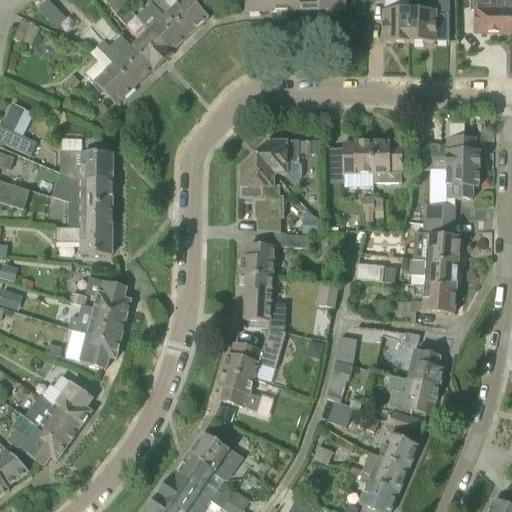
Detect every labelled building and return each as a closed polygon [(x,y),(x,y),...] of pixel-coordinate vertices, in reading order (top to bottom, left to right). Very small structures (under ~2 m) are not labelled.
[(163,3),(159,0),(146,0),(164,19),(151,32),(172,55),(173,54),(190,37),(168,13),(161,5),(163,3)] [(181,0),(168,13),(190,37),(209,20),(201,11),(208,4),(207,0),(181,0)] [(244,0),(245,14),(270,13),(269,0),(244,0)] [(295,12),(294,0),(269,0),(270,13),(295,12)] [(320,12),(319,0),(294,0),(295,12),(320,12)] [(345,11),(345,0),(319,0),(320,12),(345,11)] [(511,36),(510,0),(470,0),(471,13),(476,13),(476,36),(511,36)] [(66,20),(62,15),(47,1),(38,11),(57,30),(66,20)] [(432,12),(421,12),(409,12),(409,45),(435,46),(435,44),(449,45),(450,2),(432,2),(432,12)] [(409,12),(409,8),(409,3),(388,3),(388,13),(383,13),(383,45),(409,45),(409,12)] [(40,30),(21,22),(13,40),(31,49),(40,30)] [(174,55),(173,54),(172,55),(151,32),(133,48),(132,49),(153,72),(153,73),(154,74),(174,55)] [(132,49),(133,48),(122,36),(110,47),(104,41),(96,48),(135,89),(153,73),(153,72),(132,49)] [(116,107),(135,89),(96,48),(90,54),(99,64),(87,75),(94,83),(106,95),(116,107)] [(72,76),(64,83),(71,90),(79,83),(72,76)] [(13,106),(1,129),(0,128),(0,143),(32,158),(38,145),(13,134),(25,111),(13,106)] [(448,171),(479,172),(479,154),(473,154),(473,142),(447,142),(447,147),(417,147),(417,171),(430,171),(448,171)] [(299,166),(299,164),(299,144),(270,143),(255,158),(276,179),(278,177),(286,177),(286,180),(289,183),(298,183),(301,180),(301,168),(299,166)] [(321,144),(303,144),(303,157),(321,156),(321,144)] [(372,177),(372,144),(355,144),(355,150),(343,150),(343,156),(328,156),(328,184),(344,184),(344,176),(372,177)] [(372,144),(372,177),(374,177),(374,185),(402,185),(402,150),(390,150),(390,144),(372,144)] [(15,161),(0,156),(0,169),(11,173),(15,161)] [(59,181),(113,181),(113,156),(61,156),(61,175),(59,181)] [(273,181),(276,179),(255,158),(241,172),(241,201),(253,201),(253,221),(257,221),(281,221),(283,221),(283,200),(277,200),(277,189),(273,189),(273,181)] [(479,172),(448,171),(447,202),(473,202),(473,189),(479,190),(479,172)] [(113,206),(113,181),(59,181),(53,199),(69,205),(69,206),(113,206)] [(30,194),(0,184),(0,204),(24,212),(30,194)] [(374,213),(374,200),(374,199),(365,199),(364,214),(374,214),(374,213)] [(384,200),(374,200),(374,213),(376,213),(384,213),(384,200)] [(112,232),(113,206),(69,206),(69,230),(69,231),(112,232)] [(424,222),(454,224),(455,208),(425,206),(424,222)] [(423,235),(430,235),(428,263),(458,265),(460,239),(453,239),(454,224),(424,222),(423,235)] [(112,257),(112,232),(69,231),(69,230),(56,230),(57,244),(81,245),(80,257),(112,257)] [(367,235),(359,233),(354,254),(363,256),(367,235)] [(274,249),(275,249),(309,252),(310,239),(286,237),(286,236),(274,235),(274,249)] [(0,258),(8,260),(9,247),(0,246),(0,258)] [(240,277),(274,279),(275,249),(274,249),(248,247),(248,260),(242,259),(240,277)] [(428,263),(413,262),(411,261),(410,278),(425,279),(425,288),(456,291),(458,265),(428,263)] [(359,265),(357,280),(394,284),(396,272),(385,270),(385,268),(359,265)] [(3,267),(0,276),(0,279),(14,284),(17,271),(3,267)] [(329,269),(318,276),(323,283),(334,276),(329,269)] [(271,324),(274,279),(240,277),(239,294),(245,294),(244,322),(271,324)] [(94,310),(127,319),(131,303),(124,302),(127,290),(89,280),(86,296),(97,300),(94,310)] [(317,308),(334,311),(339,287),(339,286),(322,283),(317,308)] [(454,316),(456,291),(425,288),(423,314),(454,316)] [(22,297),(2,291),(0,296),(0,308),(16,314),(22,297)] [(71,306),(82,308),(85,309),(86,308),(88,299),(73,296),(71,306)] [(390,303),(377,301),(374,317),(387,319),(390,303)] [(411,305),(393,304),(391,321),(412,323),(413,311),(417,311),(418,303),(411,302),(411,305)] [(127,319),(94,310),(93,314),(81,310),(79,320),(72,319),(69,331),(87,336),(87,338),(120,346),(120,343),(125,321),(126,321),(127,319)] [(284,331),(285,322),(272,321),(271,324),(271,331),(284,331)] [(223,373),(255,382),(260,366),(275,371),(286,335),(269,332),(264,354),(237,346),(234,358),(228,356),(223,373)] [(420,338),(406,335),(404,344),(418,347),(420,338)] [(116,362),(120,346),(87,338),(80,365),(106,372),(109,360),(116,362)] [(341,339),(337,363),(354,365),(357,342),(341,339)] [(320,362),(324,347),(310,343),(306,354),(309,359),(320,362)] [(63,350),(49,347),(46,356),(60,360),(63,350)] [(408,381),(439,389),(444,372),(438,370),(441,358),(415,353),(408,381)] [(333,373),(348,377),(350,369),(336,365),(333,373)] [(251,396),(255,382),(223,373),(218,390),(224,391),(220,403),(251,412),(255,398),(251,396)] [(439,389),(408,381),(390,377),(387,390),(390,394),(392,395),(389,407),(427,416),(430,404),(435,406),(439,389)] [(54,389),(64,396),(56,408),(82,427),(92,414),(86,410),(93,400),(62,378),(54,389)] [(56,408),(43,399),(43,400),(41,399),(26,419),(23,417),(21,418),(66,450),(68,448),(67,448),(80,429),(81,430),(82,427),(56,408)] [(353,411),(335,405),(328,423),(347,430),(353,411)] [(216,419),(229,424),(233,411),(221,407),(216,419)] [(421,421),(388,411),(384,423),(398,428),(398,430),(417,436),(421,421)] [(380,423),(371,420),(365,417),(360,429),(374,435),(380,423)] [(57,463),(66,450),(21,418),(13,430),(16,432),(8,443),(44,469),(51,459),(57,463)] [(220,428),(214,437),(226,445),(232,437),(220,428)] [(225,483),(236,467),(240,461),(204,435),(189,457),(216,475),(215,476),(225,483)] [(380,460),(409,472),(419,448),(390,436),(380,460)] [(333,454),(319,448),(315,459),(329,465),(333,454)] [(0,460),(0,499),(10,493),(7,489),(29,473),(9,454),(0,460)] [(369,456),(362,472),(359,479),(369,483),(398,496),(409,472),(380,460),(369,456)] [(208,486),(215,476),(216,475),(189,457),(175,477),(175,478),(201,496),(211,503),(221,509),(226,503),(240,511),(243,511),(249,503),(233,493),(229,499),(219,492),(208,486)] [(359,479),(362,472),(356,469),(353,477),(359,479)] [(179,511),(189,511),(201,496),(175,478),(175,477),(174,476),(158,497),(179,511)] [(369,511),(391,511),(398,496),(369,483),(359,507),(369,511)] [(179,511),(158,497),(148,511),(179,511)] [(300,497),(295,505),(305,511),(319,511),(321,510),(300,497)] [(490,511),(511,511),(511,509),(495,502),(490,511)] [(240,511),(226,503),(221,509),(218,511),(240,511)]
